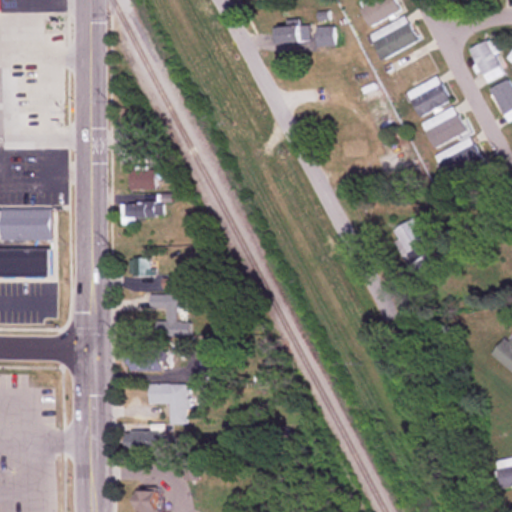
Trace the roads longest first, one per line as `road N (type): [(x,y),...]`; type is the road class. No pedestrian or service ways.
road 1 (secondary): [(89,0),(93,511)]
road 2 (residential): [(222,0),(379,289)]
road 3 (residential): [(419,0),(503,150)]
